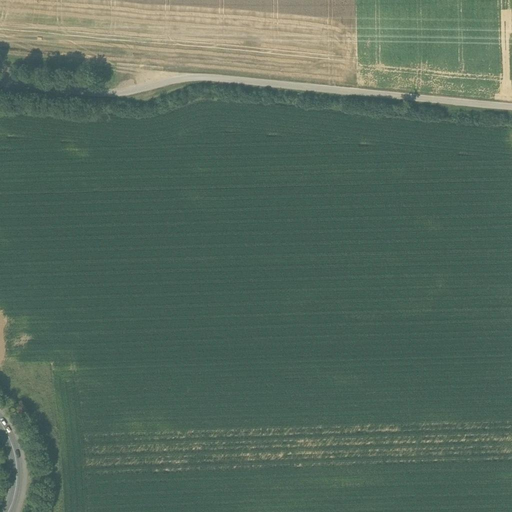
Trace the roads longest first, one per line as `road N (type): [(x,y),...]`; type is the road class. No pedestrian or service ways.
road 1 (track): [(511,110),(184,78),(110,94),(0,86)]
road 2 (track): [(184,78),(0,59)]
